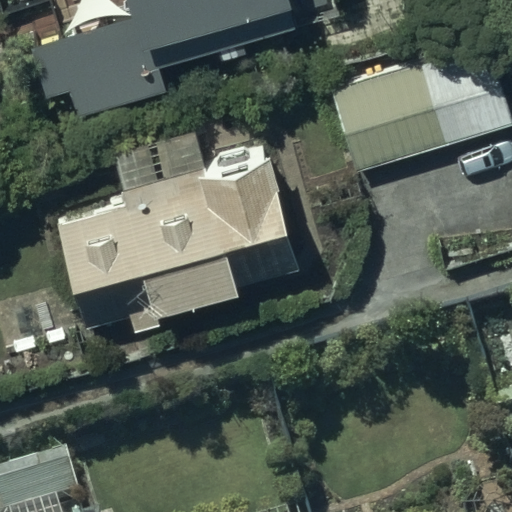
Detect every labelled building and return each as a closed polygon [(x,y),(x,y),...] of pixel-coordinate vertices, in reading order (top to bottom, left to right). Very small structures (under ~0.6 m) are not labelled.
[(124,0),(29,31),(44,82),(66,75),(76,108),(161,81),(152,53),(290,9),(286,0),(124,0)] [(487,35),(329,80),(354,161),(511,114),(487,35)] [(121,190),(53,211),(63,261),(82,315),(126,304),(128,319),(159,314),(154,291),(221,273),(223,279),(299,258),(264,136),(203,152),(193,113),(106,137),(121,190)] [(511,383),(489,391),(498,429),(511,426),(511,383)] [(63,449),(0,467),(0,504),(2,511),(13,511),(76,493),(63,449)]
